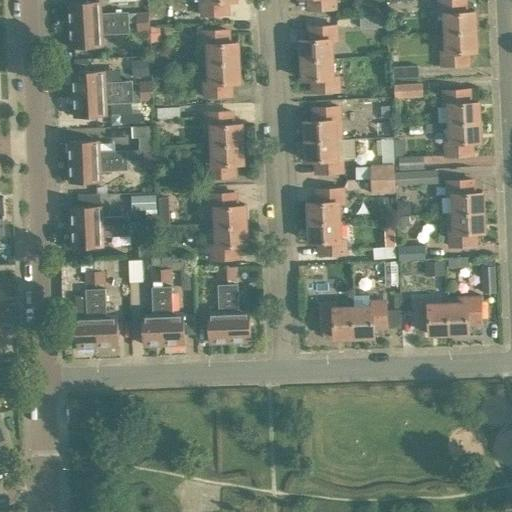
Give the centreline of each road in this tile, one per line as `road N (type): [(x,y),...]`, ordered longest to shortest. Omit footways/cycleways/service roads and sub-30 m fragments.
road 1 (residential): [(289,371),(273,0)]
road 2 (residential): [(43,379),(289,371)]
road 3 (residential): [(43,379),(34,143)]
road 4 (residential): [(289,371),(511,363)]
road 5 (residential): [(34,143),(27,0)]
